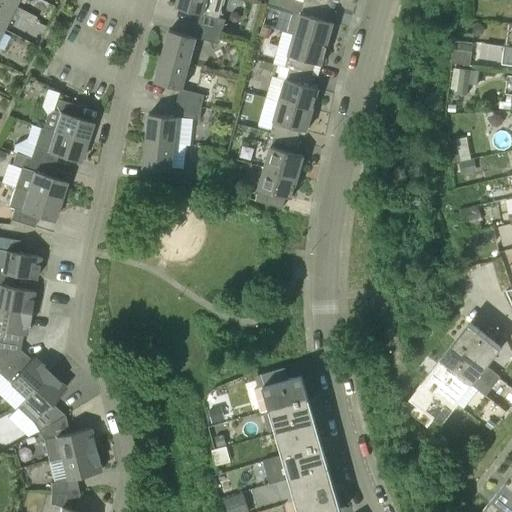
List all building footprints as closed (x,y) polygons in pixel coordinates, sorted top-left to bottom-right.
[(0,0),(0,4),(12,10),(10,14),(21,20),(26,10),(15,4),(17,0),(0,0)] [(225,0),(177,0),(176,7),(201,14),(198,25),(222,32),(226,20),(220,18),(225,0)] [(295,34),(327,44),(334,22),(328,20),(331,9),(304,2),(298,0),(271,0),(270,4),(301,13),(295,34)] [(304,0),(304,2),(331,9),(333,0),(304,0)] [(12,10),(0,4),(0,26),(3,28),(10,14),(12,10)] [(26,10),(21,20),(32,26),(37,15),(26,10)] [(219,44),(222,32),(198,25),(195,37),(197,37),(197,38),(219,44)] [(269,37),(272,28),(264,25),(261,35),(269,37)] [(190,63),(197,38),(197,37),(195,37),(170,30),(163,56),(190,63)] [(286,67),(313,74),(316,63),(322,65),(327,44),(295,34),(288,59),(277,56),(274,63),(282,65),(286,67)] [(472,64),(475,43),(455,40),(452,62),(472,64)] [(155,82),(181,89),(182,89),(183,89),(190,63),(163,56),(155,82)] [(280,101),(313,110),(319,89),(313,87),(316,75),(313,74),(286,67),(282,65),(278,77),(286,79),(280,101)] [(478,84),(480,71),(455,67),(452,87),(459,88),(458,92),(468,93),(470,83),(478,84)] [(205,95),(183,89),(182,89),(181,89),(177,102),(202,107),(203,103),(205,96),(205,95)] [(511,94),(507,94),(506,101),(500,100),(499,108),(511,109),(511,94)] [(40,128),(86,142),(92,122),(77,117),(81,107),(57,99),(53,110),(44,115),(40,128)] [(275,135),(298,141),(301,130),(307,131),(313,110),(280,101),(271,133),(275,135)] [(177,102),(175,116),(177,117),(201,119),(202,107),(177,102)] [(175,143),(177,117),(175,116),(149,114),(147,141),(175,143)] [(86,142),(40,128),(30,158),(61,168),(64,157),(79,162),(86,142)] [(265,168),(298,177),(304,156),(298,154),(302,142),(298,141),(275,135),(265,168)] [(144,167),(170,170),(172,170),(175,143),(147,141),(144,167)] [(15,188),(59,201),(66,181),(58,179),(61,168),(30,158),(16,153),(12,165),(21,168),(15,188)] [(462,175),(478,171),(475,159),(459,163),(462,175)] [(298,177),(265,168),(256,200),(283,208),(286,197),(292,198),(298,177)] [(172,170),(170,170),(169,182),(194,185),(195,172),(172,170)] [(59,201),(15,188),(8,207),(14,209),(10,220),(34,228),(38,217),(53,222),(59,201)] [(465,223),(483,220),(481,202),(462,205),(465,223)] [(0,250),(5,251),(1,273),(14,275),(36,279),(40,257),(18,253),(20,241),(0,237),(0,250)] [(14,275),(1,273),(0,272),(0,307),(30,313),(34,291),(12,287),(14,275)] [(0,356),(20,349),(16,338),(17,334),(26,335),(30,313),(0,307),(0,356)] [(455,342),(481,362),(487,367),(502,348),(471,322),(455,342)] [(481,362),(455,342),(441,360),(466,381),(472,386),(486,397),(501,378),(487,367),(481,362)] [(0,356),(0,372),(27,397),(50,372),(33,357),(27,364),(23,360),(20,349),(0,356)] [(426,379),(458,404),(472,386),(466,381),(441,360),(426,379)] [(264,387),(270,410),(309,398),(302,376),(290,379),(286,366),(260,374),(264,387)] [(50,372),(27,397),(17,407),(33,422),(38,431),(65,415),(51,403),(66,388),(50,372)] [(458,404),(426,379),(417,390),(411,398),(418,403),(420,405),(416,410),(426,418),(430,413),(436,418),(443,423),(458,404)] [(309,398),(270,410),(277,433),(315,422),(309,398)] [(212,422),(225,418),(221,406),(209,410),(212,422)] [(49,461),(61,458),(95,450),(90,428),(69,433),(65,415),(38,431),(43,440),(49,461)] [(486,424),(491,429),(496,423),(490,419),(486,424)] [(315,422),(277,433),(283,455),(322,444),(315,422)] [(217,447),(227,444),(224,434),(214,437),(217,447)] [(322,444),(283,455),(290,478),(328,467),(322,444)] [(50,494),(79,494),(75,478),(100,471),(95,450),(61,458),(66,480),(51,483),(50,494)] [(328,467),(290,478),(296,501),(335,489),(328,467)] [(228,494),(240,491),(237,478),(224,481),(228,494)] [(492,500),(507,511),(511,511),(511,485),(507,482),(492,500)] [(341,511),(335,489),(296,501),(299,511),(341,511)] [(228,511),(253,511),(246,490),(224,498),(228,511)] [(59,511),(78,511),(74,511),(79,494),(50,494),(50,504),(61,507),(59,511)] [(507,511),(492,500),(483,511),(507,511)]
